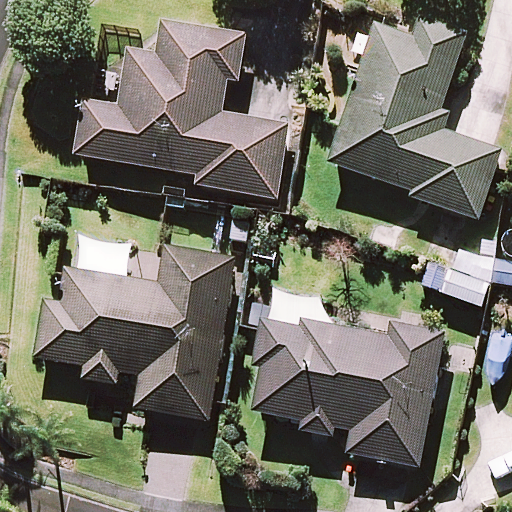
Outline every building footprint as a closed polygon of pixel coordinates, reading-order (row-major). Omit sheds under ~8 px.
[(467,38),(417,22),(411,43),(346,23),(333,65),(362,74),(332,171),(412,196),(410,203),(479,224),(501,155),(437,135),(467,38)] [(246,42),(163,28),(158,61),(130,57),(121,109),(86,103),(77,161),(198,181),(196,191),(277,204),(289,131),(233,122),(246,42)] [(131,286),(137,251),(77,241),(66,311),(47,308),(38,363),(85,371),(83,385),(117,390),(120,377),(140,380),(134,413),(209,425),(234,267),(160,255),(154,290),(131,286)] [(495,267),(441,248),(425,292),(480,311),(495,267)] [(253,417),(300,426),(298,436),(332,443),(334,433),(353,437),(349,459),(419,473),(445,338),(394,329),(391,345),(287,325),(281,357),(265,354),(253,417)]
